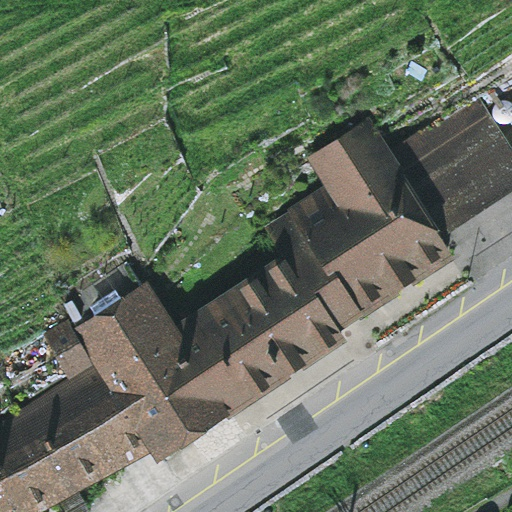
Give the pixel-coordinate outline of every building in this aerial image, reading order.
[(436,232),(511,183),(511,165),(470,100),(385,154),(373,136),(322,169),(335,190),(295,216),(352,304),(355,308),(447,249),(436,232)] [(125,261),(63,303),(99,360),(151,439),(158,450),(340,330),(331,317),(352,304),(295,216),(272,233),(290,260),(210,313),(200,298),(164,321),(125,261)] [(29,398),(89,361),(69,322),(9,360),(29,398)] [(151,439),(99,360),(0,427),(0,472),(19,511),(63,511),(53,493),(151,439)] [(0,511),(19,511),(0,472),(0,416),(18,406),(0,375),(0,511)]
